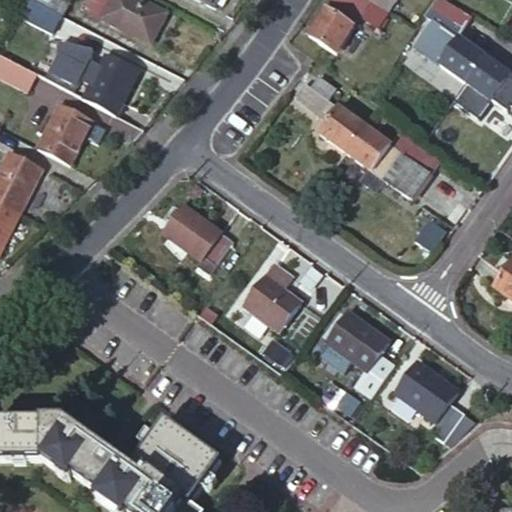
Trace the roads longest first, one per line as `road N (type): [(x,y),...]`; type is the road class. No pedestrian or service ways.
road 1 (residential): [(409,313),(180,142)]
road 2 (residential): [(0,327),(180,142)]
road 3 (residential): [(511,164),(409,313)]
road 4 (residential): [(180,142),(283,0)]
road 5 (residential): [(511,382),(409,313)]
